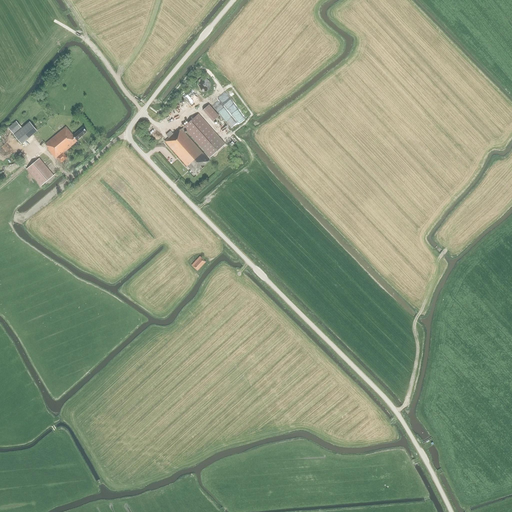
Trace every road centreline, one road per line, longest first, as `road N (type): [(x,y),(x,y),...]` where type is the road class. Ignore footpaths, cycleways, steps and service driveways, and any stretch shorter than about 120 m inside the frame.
road 1 (unclassified): [(451,511),(388,401),(129,139),(142,110),(233,0)]
road 2 (track): [(142,110),(47,0)]
